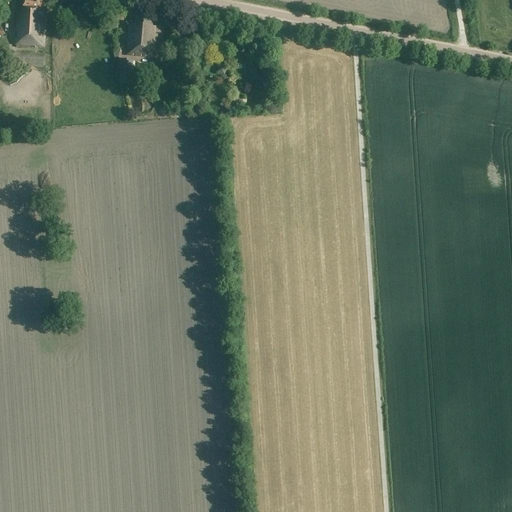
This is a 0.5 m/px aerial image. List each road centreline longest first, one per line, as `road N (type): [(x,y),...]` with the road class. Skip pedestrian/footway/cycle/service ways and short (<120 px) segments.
road 1 (tertiary): [(198,0),(357,31)]
road 2 (tertiary): [(511,61),(357,31)]
